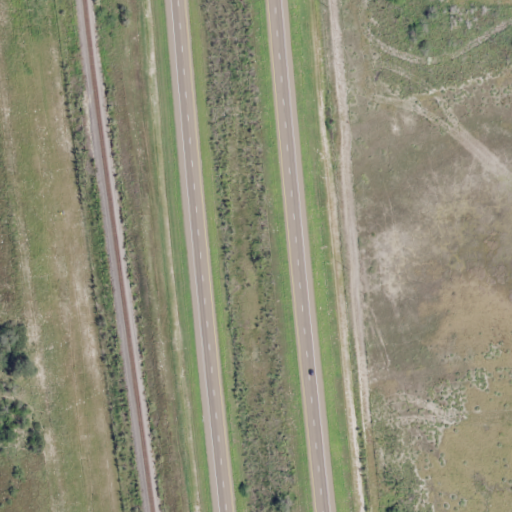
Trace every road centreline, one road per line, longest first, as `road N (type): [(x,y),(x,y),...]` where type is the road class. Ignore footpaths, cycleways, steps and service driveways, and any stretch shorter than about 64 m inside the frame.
road 1 (trunk): [(326,511),(276,0)]
road 2 (trunk): [(183,0),(232,511)]
